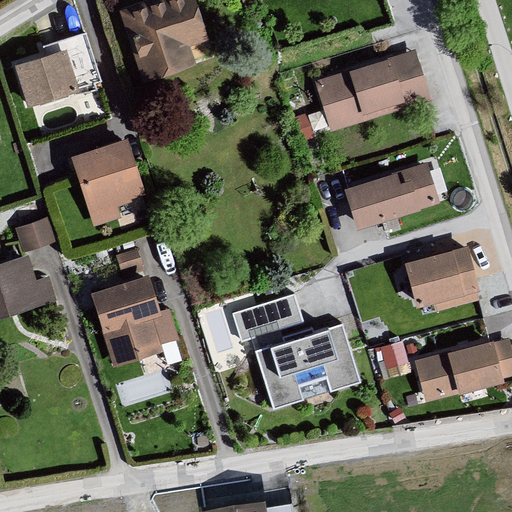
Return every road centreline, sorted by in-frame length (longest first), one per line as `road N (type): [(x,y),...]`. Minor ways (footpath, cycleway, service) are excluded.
road 1 (residential): [(511,424),(0,510)]
road 2 (residential): [(430,0),(511,258)]
